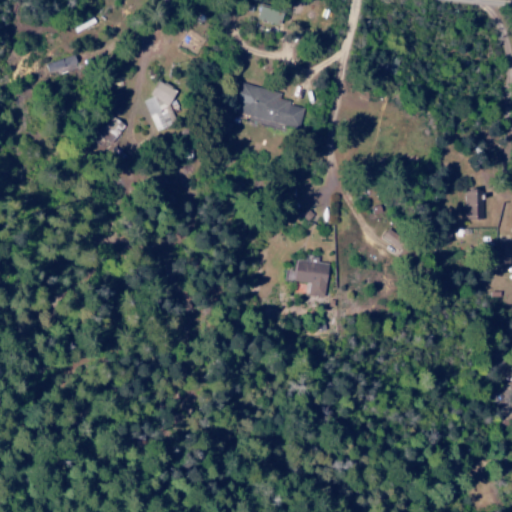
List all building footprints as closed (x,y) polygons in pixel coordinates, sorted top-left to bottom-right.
[(252,20),(276,24),(278,11),(255,7),(252,20)] [(42,73),(71,64),(69,54),(39,64),(42,73)] [(170,96),(163,80),(144,89),(147,97),(139,100),(153,131),(174,122),(164,99),(170,96)] [(296,126),(300,106),(276,101),(277,92),(236,84),(231,114),(296,126)] [(92,137),(107,147),(121,125),(105,115),(92,137)] [(467,190),(466,219),(480,219),(480,190),(467,190)] [(506,244),(483,244),(483,266),(506,265),(506,244)] [(321,296),(323,264),(314,264),(314,260),(291,259),(289,282),(305,283),(304,295),(321,296)]
